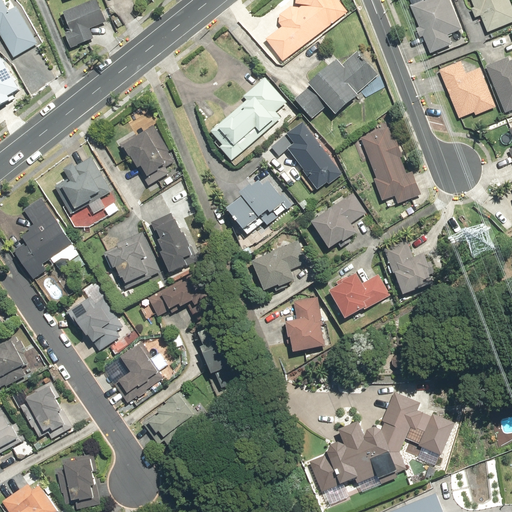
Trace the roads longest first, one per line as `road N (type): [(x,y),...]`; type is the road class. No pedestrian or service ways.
road 1 (tertiary): [(0,168),(211,0)]
road 2 (residential): [(0,263),(142,478)]
road 3 (residential): [(368,0),(424,136),(458,168)]
